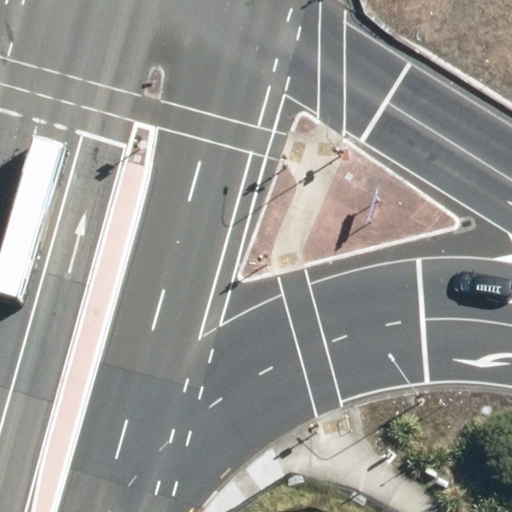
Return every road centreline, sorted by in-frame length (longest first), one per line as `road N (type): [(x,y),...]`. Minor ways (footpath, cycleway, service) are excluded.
road 1 (secondary): [(242,4),(101,511)]
road 2 (motorway): [(511,317),(439,309),(312,347),(192,421),(137,480),(120,511)]
road 3 (secondary): [(0,317),(46,85),(74,0)]
road 4 (motorway): [(511,181),(242,4)]
